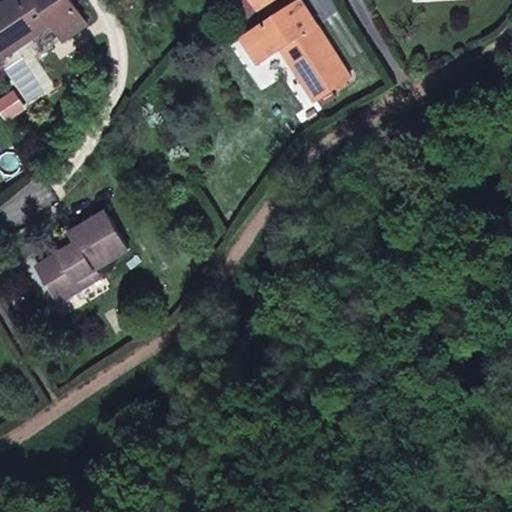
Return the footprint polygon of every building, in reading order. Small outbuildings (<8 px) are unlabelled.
[(88,23),(72,0),(12,0),(0,8),(0,59),(55,22),(66,38),(88,23)] [(318,100),(353,77),(303,0),(301,0),(244,38),(260,63),(283,48),(318,100)] [(272,0),(253,0),(259,9),(272,0)] [(131,250),(109,212),(74,232),(80,243),(70,248),(40,266),(61,301),(85,286),(81,279),(98,269),(131,250)] [(80,243),(74,232),(64,238),(70,248),(80,243)] [(98,269),(81,279),(85,286),(102,277),(98,269)]
